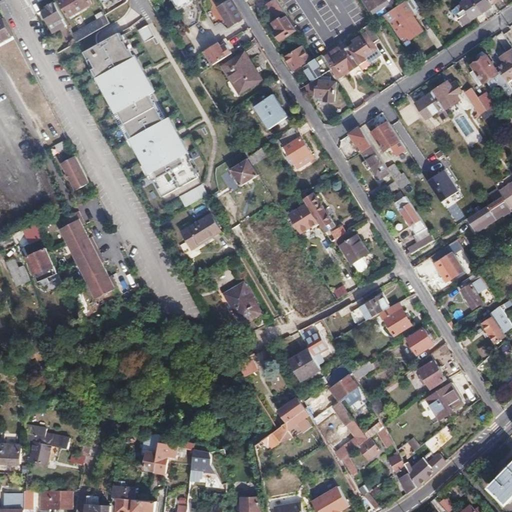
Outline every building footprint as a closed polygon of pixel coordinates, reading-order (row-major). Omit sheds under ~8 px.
[(64,18),(55,0),(46,5),(48,9),(43,12),(55,31),(60,28),(57,22),(64,18)] [(92,2),(90,0),(59,0),(68,16),(92,2)] [(174,0),(179,8),(180,7),(182,9),(180,17),(183,16),(189,26),(200,20),(202,9),(195,0),(174,0)] [(231,0),(229,0),(220,5),(218,7),(229,25),(236,21),(242,18),(231,0)] [(273,0),(268,4),(276,17),(278,16),(285,11),(277,0),(273,0)] [(363,0),(370,10),(386,0),(363,0)] [(419,8),(413,0),(407,0),(396,7),(383,16),(393,32),(404,48),(412,43),(410,40),(423,31),(411,13),(419,8)] [(464,25),(482,12),(474,0),(460,0),(463,3),(456,7),(455,9),(452,11),(455,16),(459,13),(462,17),(460,19),(461,20),(460,21),(464,25)] [(474,0),(482,12),(491,6),(487,0),(474,0)] [(78,41),(111,22),(104,12),(101,5),(93,10),(96,16),(71,30),(78,41)] [(0,43),(15,36),(4,14),(0,16),(0,43)] [(280,40),(296,29),(288,16),(282,19),(280,18),(273,22),(278,30),(275,32),(280,40)] [(387,36),(393,32),(383,16),(377,20),(387,36)] [(242,18),(236,21),(248,41),(254,37),(242,18)] [(220,22),(214,28),(224,36),(229,29),(220,22)] [(267,23),(263,26),(268,34),(273,30),(267,23)] [(138,30),(144,41),(154,36),(148,25),(138,30)] [(372,41),(378,37),(370,25),(364,29),(368,36),(362,41),(349,49),(360,64),(368,59),(366,57),(377,49),(372,41)] [(125,41),(120,32),(83,53),(88,62),(90,61),(95,69),(92,71),(104,93),(107,92),(110,99),(108,100),(116,114),(118,113),(133,139),(131,140),(139,154),(141,153),(145,159),(143,161),(154,181),(157,180),(162,188),(160,189),(165,197),(200,177),(195,168),(196,167),(191,159),(192,158),(189,152),(187,152),(176,132),(179,130),(175,123),(172,125),(164,111),(161,113),(146,87),(150,85),(142,71),(145,69),(141,62),(138,64),(130,51),(131,50),(126,40),(125,41)] [(204,52),(214,67),(231,55),(221,41),(204,52)] [(302,46),(286,56),(295,70),(310,60),(302,46)] [(351,70),(360,64),(349,49),(341,54),(338,48),(323,57),(331,70),(336,76),(349,67),(351,70)] [(503,63),(498,67),(508,82),(511,79),(511,49),(500,58),(503,63)] [(470,73),(479,86),(498,73),(487,56),(486,57),(482,52),(475,57),(479,61),(472,65),(476,70),(470,73)] [(223,67),(235,89),(246,83),(249,87),(258,82),(252,72),(256,70),(245,53),(223,67)] [(320,76),(331,70),(323,57),(322,55),(316,59),(303,68),(312,82),(320,76)] [(262,80),(256,70),(252,72),(258,82),(262,80)] [(312,82),(306,86),(311,95),(325,96),(325,100),(334,101),(336,82),(320,81),(320,76),(312,82)] [(448,81),(432,91),(444,108),(445,110),(461,99),(457,94),(463,90),(457,83),(453,87),(448,81)] [(246,83),(235,89),(238,94),(249,87),(246,83)] [(479,98),(474,90),(469,94),(475,102),(473,104),(480,114),(487,110),(479,98)] [(444,108),(432,91),(416,103),(427,119),(437,112),(444,108)] [(486,93),(479,98),(487,110),(494,105),(486,93)] [(287,119),(273,96),(255,106),(269,129),(287,119)] [(443,120),(449,116),(445,110),(444,108),(437,112),(443,120)] [(466,114),(455,117),(463,140),(473,136),(466,114)] [(385,151),(401,140),(389,121),(372,133),(385,151)] [(311,153),(295,126),(278,136),(290,154),(295,163),(311,153)] [(350,134),(362,152),(373,145),(361,127),(350,134)] [(55,145),(59,154),(67,150),(63,141),(55,145)] [(373,145),(362,152),(367,159),(362,162),(368,170),(372,168),(381,179),(391,172),(373,145)] [(292,165),(295,163),(290,154),(286,157),(292,165)] [(78,193),(92,186),(78,159),(64,166),(78,193)] [(231,170),(242,187),(260,175),(248,159),(231,170)] [(393,162),(388,165),(394,174),(399,171),(393,162)] [(428,181),(444,204),(461,192),(446,169),(428,181)] [(377,190),(382,198),(391,192),(386,184),(377,190)] [(206,187),(183,198),(188,207),(210,196),(206,187)] [(316,194),(305,200),(306,202),(309,205),(320,223),(326,232),(336,226),(321,201),(323,200),(320,194),(317,196),(316,194)] [(482,209),(470,217),(476,227),(510,205),(503,195),(482,209)] [(409,256),(410,255),(436,239),(407,196),(397,203),(418,233),(415,235),(419,242),(410,248),(410,249),(406,252),(409,256)] [(320,223),(309,205),(292,216),(303,233),(320,223)] [(84,219),(80,212),(64,221),(67,227),(62,230),(98,299),(103,297),(107,303),(123,295),(119,288),(117,289),(81,220),(84,219)] [(220,230),(210,213),(182,229),(192,246),(220,230)] [(23,238),(40,231),(36,223),(20,231),(23,238)] [(337,241),(347,235),(343,228),(333,234),(337,241)] [(370,253),(355,230),(347,235),(337,241),(333,244),(337,249),(343,246),(354,263),(355,262),(360,271),(363,271),(368,269),(369,266),(364,257),(370,253)] [(459,238),(432,255),(448,281),(464,270),(455,255),(465,248),(459,238)] [(53,266),(45,248),(28,256),(36,274),(53,266)] [(25,281),(15,259),(7,262),(18,285),(25,281)] [(483,291),(473,273),(460,283),(463,288),(465,288),(477,306),(486,300),(481,292),(483,291)] [(262,314),(244,283),(226,294),(244,324),(262,314)] [(334,291),(338,299),(349,294),(344,285),(334,291)] [(363,307),(370,320),(378,315),(388,310),(391,308),(383,295),(363,307)] [(412,327),(399,304),(391,308),(388,310),(378,315),(380,319),(384,320),(388,326),(385,328),(387,331),(390,329),(394,337),(412,327)] [(511,326),(511,322),(501,304),(491,312),(493,315),(485,322),(498,340),(508,335),(505,331),(511,326)] [(345,325),(331,332),(335,340),(342,336),(349,332),(345,325)] [(413,335),(412,333),(407,336),(409,338),(408,339),(418,354),(433,343),(424,328),(413,335)] [(319,331),(305,340),(311,350),(312,352),(314,354),(328,346),(319,331)] [(342,336),(335,340),(338,346),(345,342),(342,336)] [(478,362),(492,353),(485,342),(471,351),(478,362)] [(303,382),(323,371),(314,354),(312,352),(311,350),(292,361),(303,382)] [(430,389),(446,379),(430,354),(418,364),(421,368),(414,372),(416,375),(420,374),(422,378),(419,380),(423,386),(426,384),(429,390),(430,389)] [(253,358),(240,364),(247,378),(260,372),(253,358)] [(333,388),(338,397),(342,402),(363,388),(350,367),(340,374),(344,380),(333,388)] [(461,405),(448,385),(425,399),(438,421),(461,405)] [(316,421),(338,406),(334,400),(338,397),(333,388),(308,407),(306,408),(310,413),(316,421)] [(384,410),(377,395),(370,400),(377,414),(384,410)] [(306,417),(310,413),(306,408),(299,398),(279,412),(286,423),(277,429),(256,445),(258,456),(270,448),(273,453),(280,449),(278,445),(289,438),(287,435),(301,425),(307,434),(316,428),(311,421),(306,417)] [(385,447),(393,443),(384,426),(377,432),(385,447)] [(69,448),(71,438),(54,433),(53,436),(51,435),(52,432),(47,431),(46,434),(38,432),(36,440),(37,440),(33,459),(49,463),(54,444),(69,448)] [(159,433),(157,441),(161,442),(163,442),(165,436),(166,434),(159,433)] [(349,456),(368,439),(365,435),(344,451),(348,456),(349,456)] [(181,445),(196,449),(195,441),(165,436),(163,442),(181,445)] [(409,442),(415,451),(421,447),(415,438),(409,442)] [(380,451),(370,440),(358,450),(368,461),(380,451)] [(146,469),(156,471),(161,442),(157,441),(157,444),(147,442),(146,452),(150,453),(146,469)] [(161,442),(156,471),(168,473),(172,455),(178,456),(181,445),(163,442),(161,442)] [(21,463),(21,445),(3,444),(2,462),(21,463)] [(213,466),(214,462),(214,457),(211,451),(196,449),(194,460),(197,460),(197,464),(213,466)] [(84,465),(86,454),(73,451),(70,461),(84,465)] [(409,493),(418,486),(405,464),(398,451),(395,454),(396,456),(390,460),(409,493)] [(418,486),(446,461),(440,455),(430,463),(425,458),(413,467),(409,462),(405,464),(418,486)] [(357,473),(349,456),(348,456),(344,460),(352,476),(357,473)] [(511,469),(494,488),(510,503),(511,500),(511,469)] [(159,493),(160,492),(165,489),(166,482),(155,479),(153,492),(159,493)] [(365,497),(367,495),(373,490),(368,484),(360,491),(365,497)] [(118,498),(136,499),(137,488),(116,486),(115,486),(114,497),(115,497),(115,501),(118,501),(118,498)] [(313,501),(318,511),(347,511),(352,509),(340,487),(313,501)] [(72,507),(73,490),(41,490),(41,509),(50,509),(50,507),(72,507)] [(88,511),(87,511),(112,511),(112,504),(98,503),(98,495),(88,494),(88,511)] [(117,511),(135,511),(136,499),(118,498),(118,501),(117,511)] [(370,511),(380,511),(384,510),(371,498),(366,502),(370,511)] [(136,499),(135,511),(139,511),(140,510),(156,511),(157,501),(136,499)] [(223,511),(224,504),(199,502),(197,511),(223,511)] [(301,511),(300,502),(273,508),(273,511),(301,511)]
